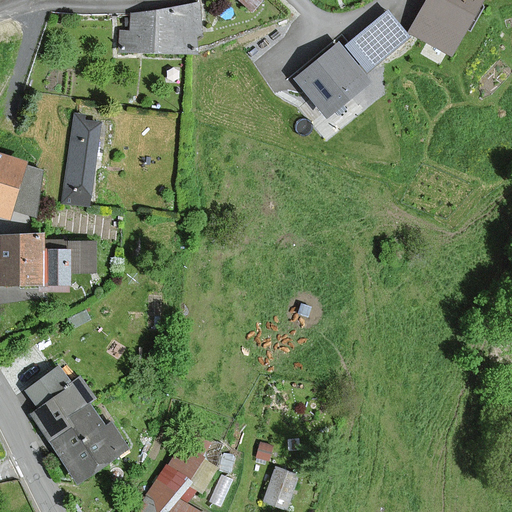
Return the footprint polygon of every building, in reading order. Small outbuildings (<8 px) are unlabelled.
[(260,0),(240,0),(253,10),(260,0)] [(429,0),(410,36),(450,58),(481,0),(429,0)] [(201,35),(198,4),(134,15),(133,33),(121,33),(121,52),(197,52),(194,36),(201,35)] [(408,37),(388,13),(348,45),(368,69),(408,37)] [(369,82),(340,45),(297,78),(326,115),(369,82)] [(88,204),(100,124),(84,121),(85,116),(76,114),(63,200),(88,204)] [(24,166),(25,162),(0,155),(0,214),(8,217),(11,208),(36,216),(41,171),(32,168),(24,166)] [(44,250),(44,236),(0,236),(0,284),(45,284),(44,250)] [(94,242),(70,242),(70,250),(70,272),(95,272),(94,242)] [(70,250),(44,250),(45,284),(70,284),(70,272),(70,250)] [(75,427),(68,416),(87,403),(95,397),(81,378),(71,385),(59,367),(25,390),(38,409),(30,414),(50,442),(75,427)] [(68,416),(75,427),(50,442),(78,482),(127,448),(111,424),(105,429),(87,403),(68,416)] [(210,442),(192,432),(137,511),(200,511),(180,501),(210,442)] [(272,446),(261,443),(257,457),(269,460),(272,446)] [(297,476),(277,469),(266,501),(286,508),(297,476)]
